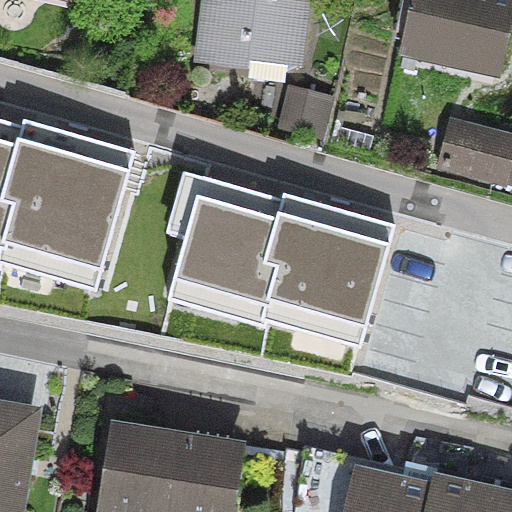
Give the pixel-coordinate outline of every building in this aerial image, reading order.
[(295,70),(303,0),(202,0),(195,64),(283,75),(295,70)] [(493,76),(510,3),(496,0),(412,0),(401,55),(493,76)] [(282,121),(312,128),(318,103),(288,97),(282,121)] [(444,170),(511,187),(511,146),(454,131),(444,170)] [(0,141),(0,228),(107,259),(131,180),(0,141)] [(199,194),(176,274),(364,328),(387,249),(199,194)] [(0,511),(13,511),(30,418),(0,413),(0,511)] [(222,511),(232,455),(123,438),(111,511),(222,511)] [(428,511),(434,484),(432,484),(429,493),(353,476),(344,511),(428,511)] [(508,511),(511,501),(434,484),(428,511),(508,511)]
